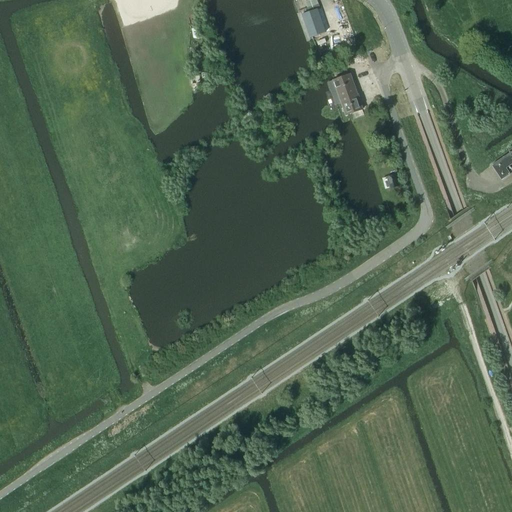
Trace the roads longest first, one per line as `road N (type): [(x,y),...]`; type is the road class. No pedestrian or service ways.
road 1 (tertiary): [(0,496),(277,311),(334,287),(422,227),(422,202),(382,81),(405,62)]
road 2 (tertiary): [(511,363),(405,62)]
